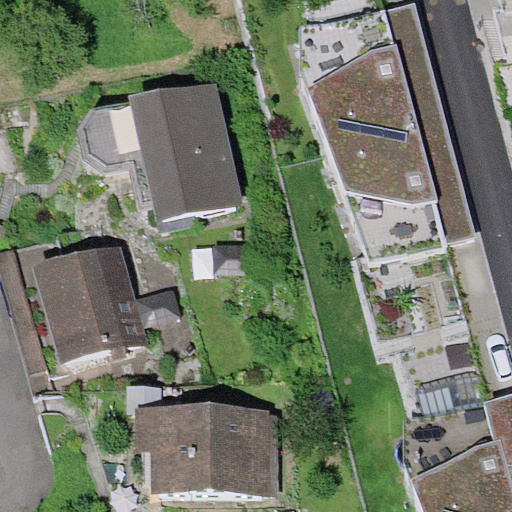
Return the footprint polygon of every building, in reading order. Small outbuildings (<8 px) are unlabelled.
[(415,3),(385,10),(394,44),(397,43),(403,65),(431,177),(436,199),(434,200),(445,243),(474,235),(415,3)] [(397,43),(394,44),(385,10),(324,24),(302,27),(301,72),(307,89),(346,190),(369,263),(446,246),(445,243),(434,200),(436,199),(431,177),(403,65),(397,43)] [(217,80),(131,98),(132,104),(145,168),(153,208),(155,221),(242,204),(217,80)] [(145,168),(132,104),(94,110),(80,128),(85,160),(102,173),(131,168),(140,210),(153,208),(145,168)] [(121,243),(35,266),(51,326),(62,366),(148,344),(143,327),(136,300),(121,243)] [(173,290),(136,300),(143,327),(180,317),(173,290)] [(511,393),(484,402),(485,408),(494,439),(500,438),(506,461),(511,482),(511,393)] [(270,410),(136,408),(135,443),(135,450),(152,450),(151,493),(278,495),(279,414),(270,414),(270,410)] [(494,439),(485,408),(431,417),(406,420),(404,464),(411,477),(423,511),(511,511),(511,482),(506,461),(500,438),(494,439)]
